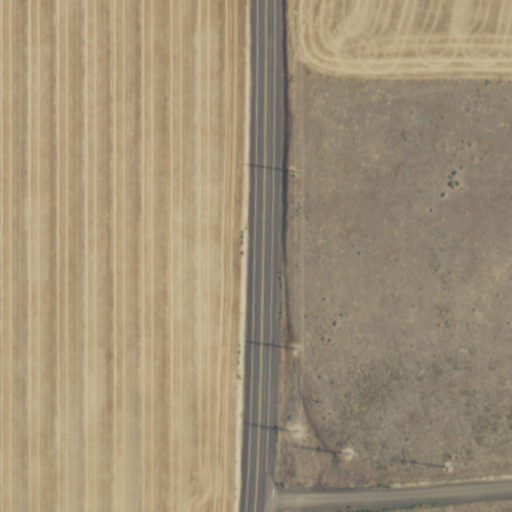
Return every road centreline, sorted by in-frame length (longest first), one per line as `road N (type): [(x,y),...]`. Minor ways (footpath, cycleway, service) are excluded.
road 1 (secondary): [(250,511),(260,0)]
road 2 (residential): [(252,499),(511,483)]
